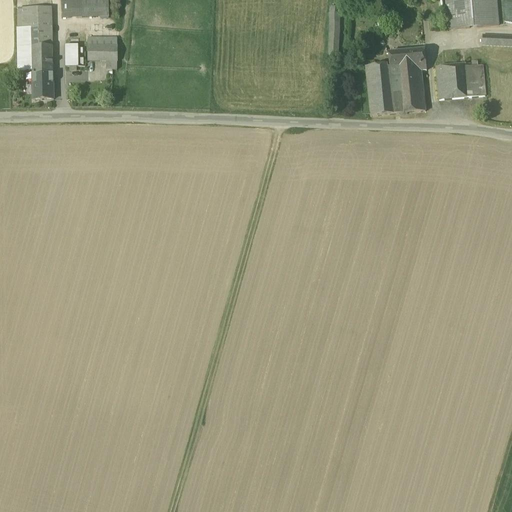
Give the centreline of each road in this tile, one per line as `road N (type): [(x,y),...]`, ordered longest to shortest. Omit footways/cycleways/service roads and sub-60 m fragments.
road 1 (unclassified): [(0,119),(150,117),(511,136)]
road 2 (track): [(282,122),(172,511)]
